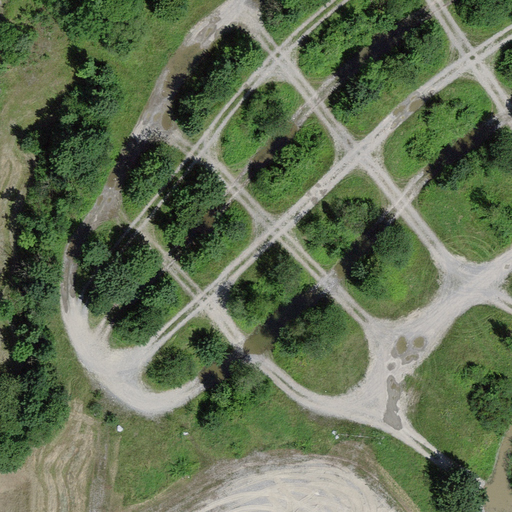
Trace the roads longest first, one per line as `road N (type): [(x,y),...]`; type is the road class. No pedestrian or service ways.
road 1 (track): [(205,462),(166,412),(107,384),(414,103),(511,32)]
road 2 (track): [(248,0),(153,109),(70,264),(69,309),(107,384),(99,511)]
road 3 (track): [(444,0),(394,29),(314,100),(119,305),(90,352)]
road 4 (track): [(136,227),(283,383),(323,408),(390,429),(511,499)]
road 5 (track): [(166,412),(326,281),(423,176),(511,111)]
road 6 (track): [(340,0),(227,111),(104,267),(76,330)]
road 7 (track): [(511,305),(475,284),(400,204),(239,8)]
road 8 (track): [(153,109),(400,353)]
road 9 (track): [(511,252),(400,353),(352,457)]
road 10 (track): [(433,0),(511,109)]
